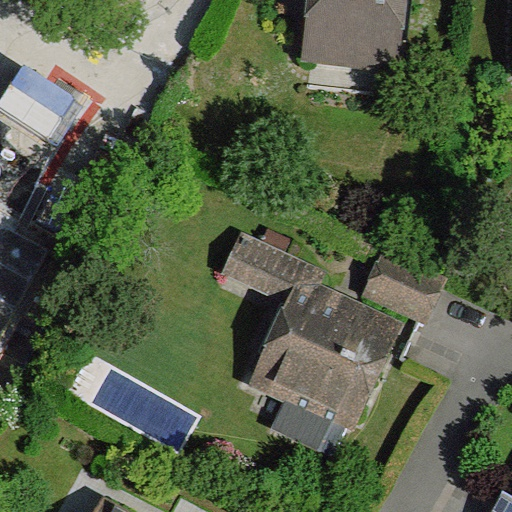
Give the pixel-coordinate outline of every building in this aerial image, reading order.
[(397,0),(316,0),(311,51),(396,60),(402,6),(397,5),(397,0)] [(0,52),(19,18),(0,7),(0,52)] [(0,220),(0,265),(18,229),(0,220)] [(301,299),(313,304),(325,275),(242,236),(226,276),(297,308),(301,299)] [(445,284),(388,258),(370,297),(427,323),(445,284)] [(297,308),(265,379),(294,392),(357,421),(393,339),(313,304),(301,299),(297,308)] [(357,421),(294,392),(278,431),(336,459),(357,421)]
